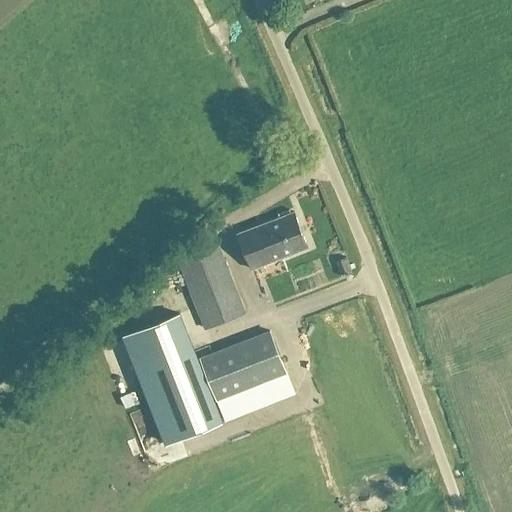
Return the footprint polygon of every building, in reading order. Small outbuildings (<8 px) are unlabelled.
[(252,268),(307,246),(293,210),(290,211),(289,208),(278,212),(279,216),(237,232),(252,268)] [(246,311),(218,242),(177,258),(204,328),(246,311)] [(343,271),(351,268),(346,255),(338,258),(343,271)] [(129,315),(158,287),(150,279),(122,306),(129,315)] [(180,312),(123,334),(165,442),(223,419),(180,312)] [(354,349),(343,319),(299,335),(309,365),(354,349)] [(202,358),(218,398),(286,371),(270,330),(202,358)] [(511,334),(482,347),(494,377),(511,369),(511,334)] [(360,473),(394,462),(379,420),(330,438),(341,468),(357,463),(360,473)]
